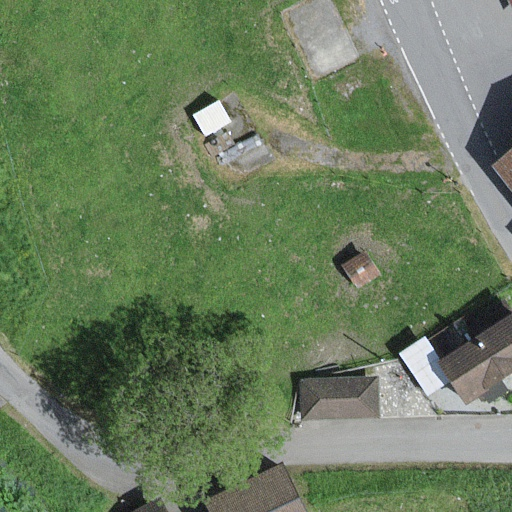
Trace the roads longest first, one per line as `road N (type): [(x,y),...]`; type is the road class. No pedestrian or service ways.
road 1 (unclassified): [(511,438),(288,449),(150,467),(76,439),(0,372)]
road 2 (tertiary): [(511,231),(453,128),(405,0)]
